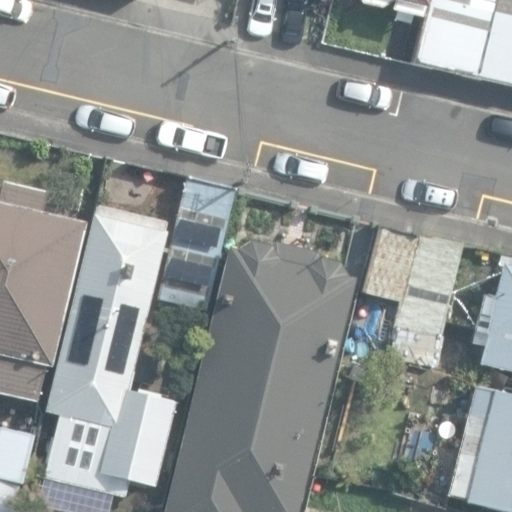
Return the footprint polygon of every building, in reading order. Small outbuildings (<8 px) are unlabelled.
[(511,0),(430,0),(416,62),(511,84),(511,0)] [(236,183),(191,173),(162,295),(208,305),(236,183)] [(90,217),(0,197),(0,389),(43,397),(90,217)] [(172,218),(102,202),(46,409),(60,411),(49,471),(130,494),(133,478),(155,482),(175,401),(132,384),(172,218)] [(462,240),(378,220),(361,288),(398,297),(392,323),(439,334),(462,240)] [(291,511),(349,266),(235,233),(164,511),(291,511)] [(511,261),(505,260),(482,362),(511,369),(511,261)] [(511,397),(492,393),(466,495),(511,506),(511,397)] [(16,511),(27,423),(0,419),(0,511),(16,511)]
